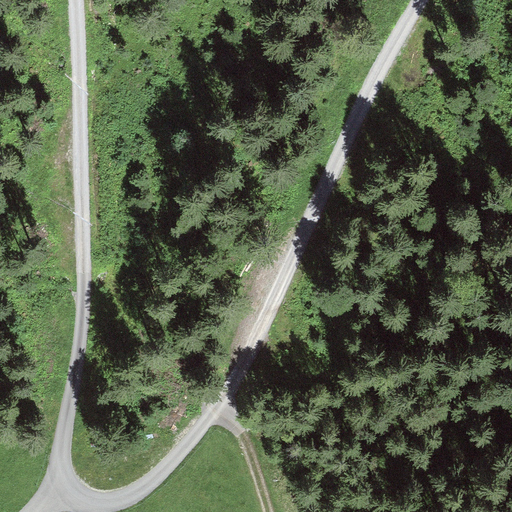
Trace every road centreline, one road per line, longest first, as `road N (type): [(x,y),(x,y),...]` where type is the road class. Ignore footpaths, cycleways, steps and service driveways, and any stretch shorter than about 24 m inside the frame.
road 1 (track): [(64,482),(92,501),(129,497),(213,416),(258,342),(379,59),(417,0)]
road 2 (track): [(74,0),(81,353),(61,449),(64,482),(30,511)]
